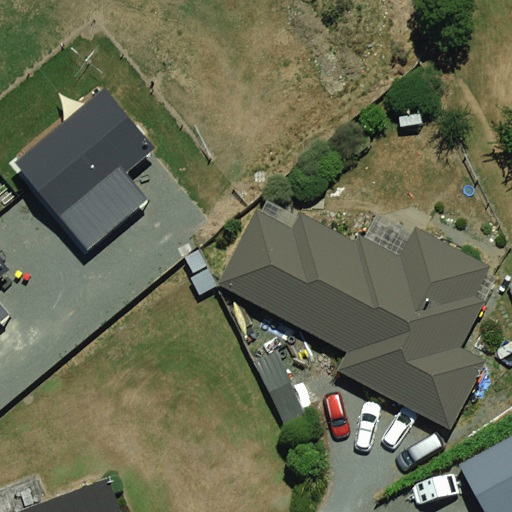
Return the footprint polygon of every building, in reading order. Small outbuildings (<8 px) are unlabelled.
[(94,102),(3,182),(75,258),(135,204),(112,179),(144,153),(94,102)] [(264,207),(223,287),(343,345),(331,373),(433,420),(481,308),(264,207)] [(0,290),(0,317),(15,306),(0,290)] [(511,511),(511,433),(451,465),(474,511),(511,511)] [(123,511),(113,483),(31,511),(123,511)]
